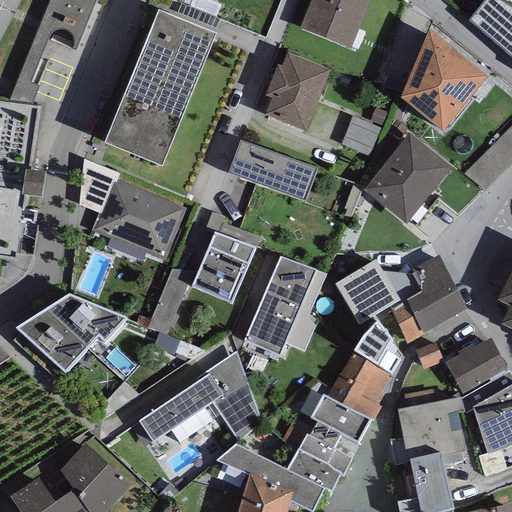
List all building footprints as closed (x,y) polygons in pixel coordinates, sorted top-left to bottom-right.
[(97,0),(51,0),(9,105),(31,109),(38,92),(29,88),(48,42),(50,39),(53,36),(57,35),(60,34),(63,35),(66,35),(68,37),(70,40),(72,42),(73,47),(73,52),(71,55),(75,57),(97,0)] [(368,0),(309,0),(300,26),(351,45),(368,0)] [(215,29),(158,6),(105,138),(163,161),(215,29)] [(487,72),(429,26),(400,93),(443,128),(487,72)] [(330,66),(287,50),(282,63),(277,61),(265,93),(272,95),(265,113),(305,129),(330,66)] [(341,143),(341,144),(369,156),(381,128),(352,116),(341,143)] [(452,164),(410,131),(364,187),(406,221),(452,164)] [(317,166),(239,138),(227,171),(305,199),(317,166)] [(120,173),(83,157),(79,203),(99,213),(113,180),(116,181),(120,173)] [(116,181),(113,180),(99,213),(92,229),(162,258),(183,208),(116,181)] [(255,246),(215,229),(192,285),(232,302),(255,246)] [(466,306),(440,253),(414,267),(411,263),(366,294),(380,316),(392,309),(408,340),(466,306)] [(316,269),(280,254),(244,339),(279,354),(316,269)] [(511,266),(497,296),(509,303),(501,321),(511,325),(511,266)] [(125,314),(69,291),(45,305),(88,343),(99,332),(105,337),(125,314)] [(88,343),(45,305),(15,325),(65,370),(88,343)] [(352,348),(355,350),(392,372),(400,357),(385,346),(391,336),(377,318),(363,333),(352,348)] [(491,336),(445,361),(462,391),(508,366),(491,336)] [(436,341),(415,349),(422,368),(443,361),(436,341)] [(0,361),(9,355),(0,346),(0,361)] [(199,378),(139,418),(142,422),(133,427),(146,445),(170,428),(179,443),(221,414),(239,440),(262,423),(236,350),(198,376),(199,378)] [(355,350),(327,393),(369,416),(375,418),(382,405),(378,403),(385,391),(382,390),(392,372),(355,350)] [(511,382),(511,375),(509,371),(461,398),(464,410),(465,413),(474,408),(473,405),(511,382)] [(511,443),(511,382),(473,405),(474,408),(488,453),(507,446),(511,443)] [(309,433),(333,445),(341,430),(357,438),(369,416),(327,393),(322,391),(310,415),(316,419),(309,433)] [(461,395),(397,407),(405,450),(445,442),(447,452),(465,449),(458,411),(464,410),(461,398),(461,395)] [(333,445),(309,433),(306,431),(297,448),(341,471),(344,472),(353,455),(333,445)] [(104,511),(129,483),(85,441),(60,469),(41,481),(38,476),(10,494),(21,511),(104,511)] [(326,486),(288,466),(235,441),(216,457),(249,472),(292,490),(290,498),(314,509),(326,486)] [(447,452),(445,442),(405,450),(401,450),(409,491),(389,494),(392,511),(454,511),(461,510),(447,452)] [(341,471),(297,448),(288,466),(326,486),(332,489),(341,471)] [(292,490),(249,472),(237,511),(286,511),(290,498),(292,490)] [(466,511),(511,511),(511,501),(466,510),(466,511)]
